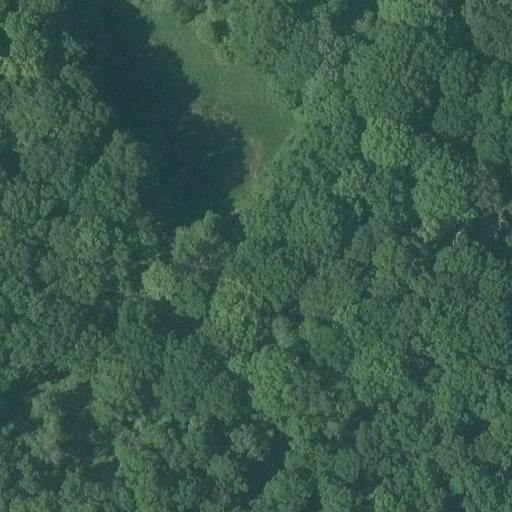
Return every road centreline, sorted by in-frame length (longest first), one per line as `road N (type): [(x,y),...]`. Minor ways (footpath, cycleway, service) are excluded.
road 1 (track): [(196,332),(511,335)]
road 2 (track): [(0,241),(196,332)]
road 3 (track): [(80,511),(196,332)]
